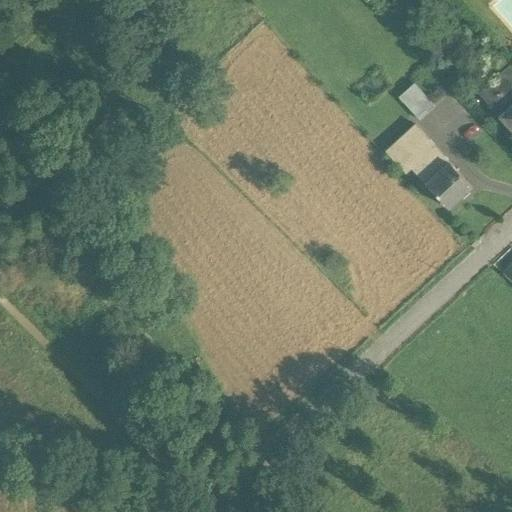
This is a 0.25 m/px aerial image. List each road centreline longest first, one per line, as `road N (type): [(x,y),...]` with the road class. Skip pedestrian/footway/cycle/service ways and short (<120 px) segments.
road 1 (residential): [(231,511),(374,360),(511,238)]
road 2 (track): [(0,304),(214,511)]
